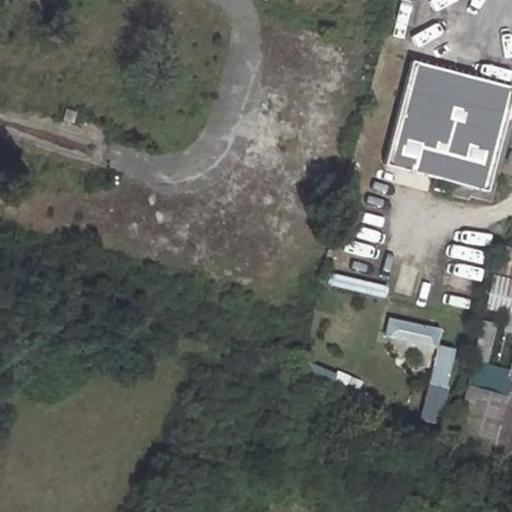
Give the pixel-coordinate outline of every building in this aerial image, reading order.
[(482,192),(509,88),(406,61),(378,165),(482,192)] [(511,249),(511,254),(495,250),(481,311),(511,317),(511,249)] [(439,346),(441,326),(385,321),(383,340),(439,346)] [(511,457),(511,332),(477,323),(451,432),(511,457)] [(438,426),(455,351),(436,346),(419,422),(438,426)]
